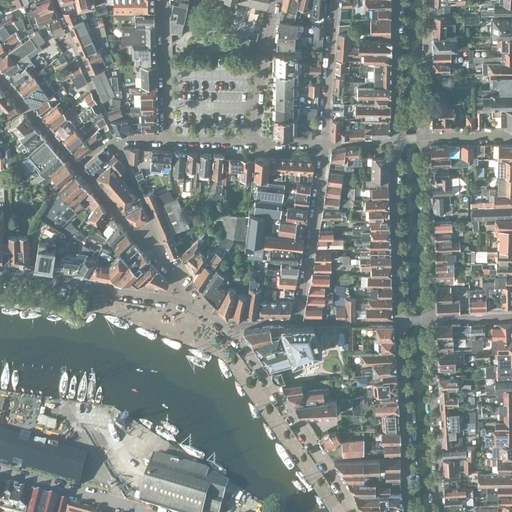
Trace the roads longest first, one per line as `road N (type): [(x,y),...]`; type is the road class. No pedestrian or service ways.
road 1 (residential): [(354,511),(225,326)]
road 2 (residential): [(438,511),(430,321)]
road 3 (residential): [(187,304),(0,273)]
road 4 (residential): [(398,322),(410,511)]
road 5 (residential): [(430,321),(425,139)]
road 6 (residential): [(395,141),(398,322)]
road 7 (residential): [(296,321),(324,144)]
road 8 (residential): [(253,143),(274,0)]
road 9 (residential): [(399,0),(395,141)]
road 10 (residential): [(166,140),(164,0)]
road 11 (residential): [(425,139),(425,0)]
road 12 (residential): [(165,267),(114,138)]
road 13 (residential): [(76,166),(165,267)]
road 14 (residential): [(128,506),(0,473)]
road 15 (residential): [(324,144),(332,13)]
